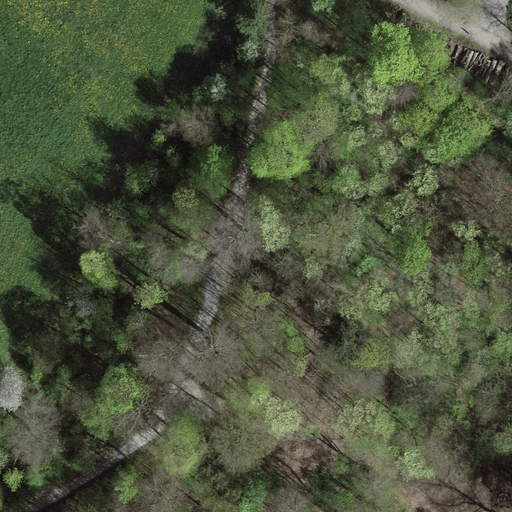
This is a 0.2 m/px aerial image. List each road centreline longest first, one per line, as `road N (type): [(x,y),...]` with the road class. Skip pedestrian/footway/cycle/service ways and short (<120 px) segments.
road 1 (track): [(24,511),(126,447),(172,406),(247,158),(271,0)]
road 2 (track): [(233,0),(91,218),(49,310),(0,372)]
road 3 (track): [(172,406),(367,458),(461,511)]
road 4 (track): [(400,0),(511,53)]
